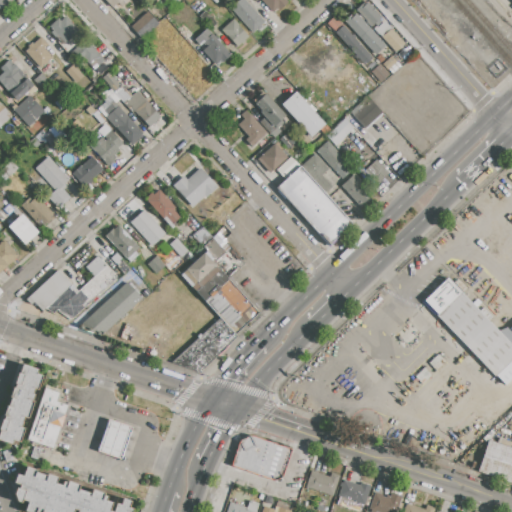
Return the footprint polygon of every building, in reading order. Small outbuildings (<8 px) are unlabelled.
[(105,0),(129,0),(121,7),(118,3),(113,8),(105,0)] [(230,8),(238,0),(244,0),(264,21),(260,25),(262,27),(257,31),(255,29),(252,32),(230,8)] [(260,0),(286,0),(288,2),(279,10),(276,8),(271,12),(260,0)] [(355,10),(363,3),(364,5),(367,2),(405,43),(394,53),(355,10)] [(199,17),(205,11),(217,24),(211,29),(199,17)] [(131,27),(148,12),(158,24),(142,38),(131,27)] [(344,21),(350,15),(352,17),(355,14),(384,46),(374,54),(344,21)] [(49,25),(57,18),(60,21),(65,16),(78,30),(64,43),(49,25)] [(221,30),(232,20),(247,37),(245,39),(247,40),(240,46),(239,45),(237,46),(221,30)] [(335,32),(343,25),(372,58),(365,65),(335,32)] [(194,39),(206,28),(231,55),(222,63),(219,61),(215,65),(202,51),(203,49),(194,39)] [(23,52),(40,36),(48,45),(44,48),(52,58),(39,70),(23,52)] [(78,51),(89,42),(105,61),(95,70),(78,51)] [(0,84),(0,74),(3,72),(0,68),(9,59),(36,89),(28,96),(26,93),(16,102),(0,84)] [(65,71),(73,64),(83,75),(75,82),(65,71)] [(35,79),(41,73),(49,82),(42,88),(35,79)] [(132,96),(137,91),(160,116),(157,119),(158,120),(153,125),(152,123),(149,126),(138,115),(137,116),(127,105),(125,107),(113,94),(122,85),(132,96)] [(281,104),(295,91),(325,124),(311,137),(281,104)] [(259,121),(264,117),(259,112),(261,110),(254,103),(265,94),(284,116),(279,121),(281,123),(270,133),(259,121)] [(14,110),(30,96),(43,111),(27,126),(14,110)] [(353,116),(371,100),(382,112),(364,129),(353,116)] [(0,104),(8,113),(5,116),(8,119),(0,127),(0,104)] [(107,117),(118,106),(142,133),(139,135),(140,137),(131,145),(110,122),(111,121),(107,117)] [(237,124),(243,118),(240,115),(245,110),(266,133),(251,147),(244,139),(248,136),(237,124)] [(326,135),(345,119),(353,129),(335,145),(326,135)] [(99,139),(110,129),(123,144),(117,149),(119,151),(114,156),(116,158),(114,160),(115,161),(106,168),(87,147),(98,138),(99,139)] [(372,136),(365,142),(359,135),(366,129),(372,136)] [(384,146),(376,153),(365,142),(372,136),(373,135),(384,146)] [(316,151),(327,141),(352,169),(341,179),(316,151)] [(286,158),(269,173),(256,159),(273,143),(286,158)] [(376,153),(384,146),(386,144),(395,154),(384,163),(376,153)] [(300,166),(314,153),(329,169),(322,175),(332,187),(325,194),(300,166)] [(299,166),(280,184),(269,173),(286,158),(289,155),(299,166)] [(34,169),(48,156),(69,179),(64,184),(66,186),(62,190),(70,198),(57,210),(46,197),(54,191),(34,169)] [(71,173),(80,165),(81,166),(91,157),(102,170),(83,186),(71,173)] [(362,173),(377,160),(388,173),(374,186),(362,173)] [(0,178),(0,170),(11,161),(18,169),(4,182),(0,178)] [(277,186),(280,184),(299,166),(300,166),(325,194),(352,223),(329,243),(277,186)] [(173,186),(184,176),(186,179),(199,167),(217,187),(205,198),(204,197),(192,207),(173,186)] [(341,185),(354,173),(373,194),(360,206),(341,185)] [(144,199),(151,193),(152,195),(158,189),(174,207),(172,209),(180,218),(172,224),(164,216),(161,219),(156,213),(157,212),(144,199)] [(20,205),(29,197),(31,200),(36,196),(55,217),(47,224),(46,224),(43,226),(43,225),(40,227),(20,205)] [(129,222),(143,210),(165,234),(151,246),(129,222)] [(8,227),(22,214),(37,232),(23,244),(8,227)] [(106,236),(118,225),(138,248),(134,251),(137,254),(129,262),(106,236)] [(212,237),(202,247),(192,236),(202,227),(212,237)] [(169,244),(176,238),(187,251),(181,257),(169,244)] [(0,242),(3,240),(17,255),(0,270),(0,242)] [(118,265),(116,263),(115,265),(110,259),(116,253),(121,259),(119,261),(121,263),(118,265)] [(179,275),(204,253),(215,266),(197,282),(196,281),(189,287),(179,275)] [(94,277),(85,267),(97,256),(106,266),(94,277)] [(147,264),(156,256),(165,266),(156,274),(147,264)] [(167,266),(178,257),(183,263),(172,272),(167,266)] [(116,267),(118,265),(121,263),(122,261),(129,269),(122,275),(116,267)] [(57,310),(77,292),(94,277),(106,266),(116,277),(70,320),(57,310)] [(26,299),(57,270),(77,292),(57,310),(52,313),(45,309),(42,311),(34,302),(31,305),(26,299)] [(197,290),(220,270),(258,313),(236,334),(197,290)] [(462,292),(437,316),(423,301),(448,277),(462,292)] [(78,328),(126,282),(141,298),(100,336),(78,328)] [(437,316),(462,292),(499,331),(508,327),(510,329),(511,331),(511,359),(494,377),(493,376),(437,316)] [(75,327),(97,308),(93,303),(71,322),(75,327)] [(0,428),(22,365),(37,370),(36,374),(42,376),(37,390),(36,390),(32,401),(34,401),(28,419),(24,417),(21,427),(25,429),(20,443),(13,441),(11,445),(0,441),(0,428)] [(44,388),(59,393),(56,402),(67,405),(52,448),(27,440),(44,388)] [(324,400),(347,408),(343,421),(319,413),(324,400)] [(109,420),(133,428),(122,459),(98,450),(109,420)] [(230,465),(239,441),(251,435),(292,450),(283,476),(274,481),(230,465)] [(511,483),(477,472),(478,470),(473,468),(476,457),(482,459),(488,440),(497,443),(499,438),(511,442),(511,483)] [(3,452),(10,450),(13,460),(6,462),(3,452)] [(25,511),(23,511),(26,502),(23,501),(21,504),(16,502),(14,493),(17,485),(14,484),(17,474),(24,477),(27,467),(36,470),(35,473),(47,477),(48,474),(58,477),(55,484),(62,486),(63,482),(66,483),(67,481),(80,485),(78,490),(91,494),(92,490),(104,494),(103,496),(107,497),(106,501),(112,504),(110,510),(113,511),(116,504),(121,505),(123,498),(130,501),(128,508),(132,509),(131,511),(133,511),(25,511)] [(305,487),(311,471),(329,477),(331,473),(339,475),(331,496),(305,487)] [(338,496),(343,480),(359,486),(360,483),(371,486),(364,505),(358,503),(355,511),(352,511),(340,507),(343,498),(338,496)] [(379,511),(368,508),(374,492),(382,495),(381,496),(386,498),(386,496),(389,497),(391,493),(402,497),(396,511),(379,511)] [(226,511),(229,503),(246,508),(249,501),(258,504),(255,511),(226,511)] [(403,511),(406,503),(424,509),(426,506),(434,508),(432,511),(403,511)]
